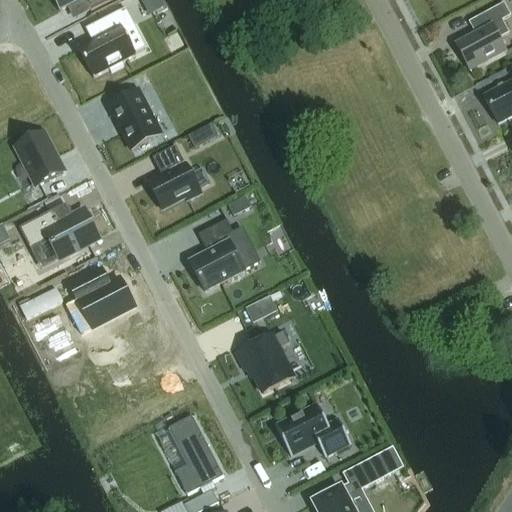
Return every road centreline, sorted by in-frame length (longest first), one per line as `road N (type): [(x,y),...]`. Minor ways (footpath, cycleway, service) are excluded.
road 1 (residential): [(275,511),(19,25)]
road 2 (residential): [(511,270),(372,0)]
